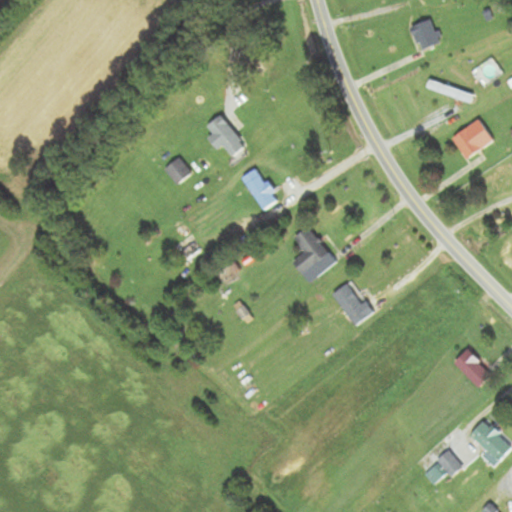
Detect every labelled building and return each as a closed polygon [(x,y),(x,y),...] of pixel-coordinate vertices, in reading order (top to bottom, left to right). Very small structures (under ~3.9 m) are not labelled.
[(413,28),(424,50),(443,41),(432,18),(413,28)] [(430,87),(472,102),(475,94),(432,79),(430,87)] [(221,149),(226,145),(235,156),(249,146),(224,115),(210,126),(216,133),(211,137),(221,149)] [(455,137),(469,159),(496,141),(482,119),(455,137)] [(167,169),(180,184),(195,172),(182,157),(167,169)] [(266,210),(281,200),(260,168),(245,177),(266,210)] [(297,237),(308,253),(297,261),(310,280),(335,263),(330,256),(332,255),(312,227),(297,237)] [(354,283),(337,293),(356,326),(373,316),(354,283)] [(482,388),(495,375),(470,350),(457,363),(482,388)] [(511,452),(511,447),(487,422),(474,435),(502,463),(511,452)] [(441,461),(455,477),(465,467),(451,452),(441,461)] [(428,475),(437,484),(448,474),(439,465),(428,475)]
